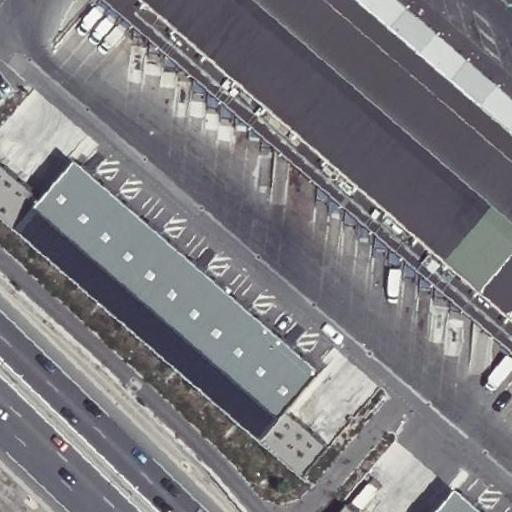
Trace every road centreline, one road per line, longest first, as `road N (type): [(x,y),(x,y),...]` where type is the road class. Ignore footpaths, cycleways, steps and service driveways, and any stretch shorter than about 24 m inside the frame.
road 1 (motorway): [(182,511),(0,331)]
road 2 (motorway): [(0,413),(102,511)]
